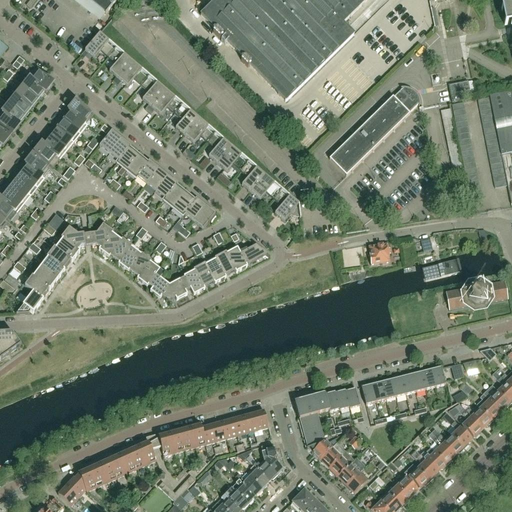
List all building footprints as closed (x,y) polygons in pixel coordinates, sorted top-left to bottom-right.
[(68,0),(70,1),(76,0),(75,0),(86,0),(106,15),(105,16),(106,17),(119,0),(68,0)] [(217,0),(200,17),(214,32),(212,34),(219,41),(221,38),(242,60),(240,62),(247,69),(249,67),(276,95),(281,100),(285,103),(353,37),(343,26),(369,0),(217,0)] [(511,0),(499,0),(505,26),(511,24),(511,0)] [(108,59),(116,49),(99,35),(85,52),(87,54),(94,60),(100,53),(107,59),(108,59)] [(67,53),(78,58),(81,51),(70,46),(67,53)] [(118,81),(133,64),(133,63),(116,49),(108,59),(108,60),(109,60),(115,66),(109,73),(118,81)] [(21,67),(24,63),(19,59),(19,58),(16,63),(21,67)] [(149,78),(133,64),(118,81),(127,88),(134,81),(140,87),(141,88),(149,78)] [(53,86),(34,70),(27,79),(46,95),(53,86)] [(14,76),(8,72),(5,76),(10,80),(14,76)] [(96,73),(94,82),(104,84),(106,75),(96,73)] [(7,84),(10,80),(5,76),(2,80),(7,84)] [(166,92),(149,78),(141,88),(142,88),(149,94),(142,101),(148,107),(151,109),(166,92)] [(46,95),(27,79),(27,80),(29,81),(22,89),(37,101),(44,93),(46,95)] [(107,81),(100,90),(105,94),(113,86),(107,81)] [(471,100),(470,93),(456,95),(456,93),(469,91),(467,83),(448,87),(452,104),(471,100)] [(31,110),(37,101),(22,89),(15,98),(31,110)] [(388,136),(398,126),(399,126),(409,116),(410,115),(409,115),(418,106),(418,107),(418,108),(419,108),(419,107),(419,105),(419,104),(419,102),(419,101),(418,99),(417,98),(417,97),(416,95),(414,93),(413,92),(412,92),(411,91),(410,90),(409,90),(408,90),(406,89),(404,89),(403,89),(401,89),(401,90),(403,90),(393,99),(393,98),(392,99),(382,109),(381,109),(382,109),(372,119),(371,119),(371,120),(361,129),(361,130),(351,140),(351,139),(350,140),(340,150),(330,160),(329,161),(330,161),(345,177),(346,178),(347,177),(346,177),(356,167),(357,167),(367,157),(377,147),(378,146),(388,137),(388,136)] [(182,106),(166,92),(151,109),(152,109),(151,109),(154,112),(160,117),(167,109),(174,115),(173,116),(174,116),(182,106)] [(511,93),(489,98),(500,152),(511,206),(511,165),(510,155),(511,154),(511,93)] [(31,110),(15,98),(9,106),(24,118),(31,110)] [(478,101),(479,107),(490,105),(489,99),(478,101)] [(92,117),(75,103),(68,112),(87,128),(87,127),(86,126),(92,117)] [(464,110),(463,104),(452,106),(453,112),(464,110)] [(491,111),(490,105),(479,107),(480,113),(491,111)] [(24,118),(9,106),(2,114),(19,128),(17,126),(24,118)] [(184,137),(199,120),(182,106),(174,116),(175,117),(175,116),(182,122),(175,130),(184,137)] [(450,110),(441,112),(451,162),(452,167),(461,166),(450,110)] [(465,116),(464,110),(453,112),(454,118),(465,116)] [(492,117),(491,111),(480,113),(481,119),(492,117)] [(87,128),(68,112),(70,114),(63,122),(80,136),(87,128)] [(19,128),(2,114),(0,116),(0,127),(12,137),(19,128)] [(466,122),(465,116),(454,118),(455,124),(466,122)] [(494,123),(492,117),(481,119),(482,125),(494,123)] [(216,135),(199,121),(199,120),(184,137),(185,138),(193,145),(200,138),(207,144),(216,135)] [(80,136),(63,122),(56,131),(74,144),(72,142),(78,135),(80,136)] [(468,128),(466,122),(455,124),(456,130),(468,128)] [(495,128),(494,123),(482,125),(483,131),(495,128)] [(106,135),(109,131),(104,127),(101,131),(106,135)] [(469,134),(468,128),(456,130),(457,136),(469,134)] [(496,134),(495,128),(483,131),(485,137),(496,134)] [(0,145),(3,148),(10,139),(0,131),(0,145)] [(74,144),(56,131),(50,139),(67,153),(74,144)] [(109,156),(121,140),(111,133),(99,148),(109,156)] [(470,139),(469,134),(457,136),(459,142),(470,139)] [(497,140),(496,134),(485,137),(486,142),(497,140)] [(217,166),(232,149),(216,135),(207,144),(208,145),(215,151),(208,158),(217,166)] [(67,153),(50,139),(43,147),(41,145),(41,146),(60,161),(67,153)] [(471,145),(470,139),(459,142),(460,147),(471,145)] [(93,140),(90,144),(95,148),(98,144),(93,140)] [(117,165),(130,148),(121,140),(109,156),(118,163),(116,165),(117,165)] [(498,146),(497,140),(486,142),(487,148),(498,146)] [(92,152),(95,148),(90,144),(87,148),(92,152)] [(472,151),(471,145),(460,147),(461,153),(472,151)] [(60,161),(41,146),(34,155),(53,170),(60,161)] [(499,152),(498,146),(487,148),(488,154),(499,152)] [(126,172),(138,157),(129,150),(131,148),(130,148),(117,165),(126,172)] [(240,173),(249,163),(232,149),(217,166),(226,174),(233,166),(240,172),(240,173)] [(187,158),(191,154),(186,150),(182,155),(187,158)] [(473,157),(472,151),(461,153),(462,159),(473,157)] [(501,158),(499,152),(488,154),(489,160),(501,158)] [(49,171),(32,157),(25,166),(44,181),(42,179),(49,171)] [(82,165),(85,161),(80,157),(77,161),(82,165)] [(135,180),(149,163),(147,164),(138,157),(126,172),(135,180)] [(474,163),(473,157),(462,159),(463,165),(474,163)] [(502,164),(501,158),(489,160),(490,166),(502,164)] [(82,165),(77,161),(73,165),(79,169),(82,165)] [(146,186),(158,170),(149,163),(135,180),(136,180),(137,178),(146,186)] [(251,194),(265,177),(249,163),(240,173),(241,173),(248,179),(242,187),(251,194)] [(475,169),(474,163),(463,165),(464,171),(475,169)] [(503,169),(502,164),(490,166),(492,172),(503,169)] [(37,189),(44,181),(25,166),(27,168),(20,176),(37,189)] [(94,174),(98,169),(94,166),(90,171),(94,174)] [(98,178),(102,172),(98,169),(94,174),(98,178)] [(476,175),(475,169),(464,171),(465,177),(476,175)] [(504,175),(503,169),(492,172),(493,178),(504,175)] [(154,195),(168,178),(158,170),(146,186),(155,193),(154,195)] [(68,182),(71,178),(66,174),(63,178),(68,182)] [(221,175),(217,180),(221,184),(225,179),(221,175)] [(478,180),(476,175),(465,177),(466,183),(478,180)] [(505,181),(504,175),(493,178),(494,183),(505,181)] [(37,189),(20,176),(13,184),(30,198),(31,197),(29,196),(35,188),(37,190),(37,189)] [(282,191),(265,177),(251,194),(260,202),(266,195),(273,201),(282,191)] [(163,203),(177,185),(168,178),(154,195),(163,203)] [(63,189),(66,184),(61,180),(58,184),(63,189)] [(479,186),(478,180),(466,183),(467,188),(479,186)] [(112,189),(117,184),(113,181),(109,186),(112,189)] [(506,187),(505,181),(494,183),(495,189),(506,187)] [(30,198),(13,184),(7,192),(24,206),(30,198)] [(116,193),(121,187),(117,184),(112,189),(116,193)] [(173,210),(185,195),(176,188),(178,186),(177,185),(163,203),(173,210)] [(480,192),(479,186),(467,188),(469,194),(480,192)] [(301,219),(299,206),(282,191),(273,201),(274,202),(281,207),(275,215),(284,223),(290,216),(292,217),(294,218),(297,218),(300,218),(300,220),(301,219)] [(0,200),(17,215),(23,207),(24,206),(7,192),(0,201),(0,200)] [(182,218),(196,200),(194,202),(185,195),(173,210),(182,218)] [(130,196),(126,200),(131,204),(134,200),(130,196)] [(49,205),(52,201),(47,197),(44,201),(49,205)] [(17,215),(0,200),(0,215),(10,223),(17,215)] [(193,223),(205,208),(196,200),(182,218),(184,216),(193,223)] [(141,212),(145,207),(141,204),(137,209),(141,212)] [(144,215),(149,210),(145,207),(141,212),(144,215)] [(203,231),(215,216),(205,208),(193,223),(203,231)] [(39,218),(34,214),(30,218),(35,222),(39,218)] [(159,227),(163,222),(159,219),(155,224),(159,227)] [(163,230),(167,225),(163,222),(159,227),(163,230)] [(99,252),(113,233),(103,226),(96,235),(87,236),(84,236),(84,237),(83,237),(85,247),(85,248),(88,248),(95,247),(100,250),(98,251),(99,252)] [(25,236),(28,231),(23,227),(20,231),(25,236)] [(182,237),(186,232),(182,229),(178,234),(182,237)] [(85,247),(83,237),(84,237),(84,236),(77,237),(68,231),(61,240),(79,254),(78,253),(81,249),(85,248),(85,247)] [(186,240),(190,235),(186,232),(182,237),(186,240)] [(108,259),(122,241),(122,240),(121,242),(112,235),(113,234),(113,233),(99,252),(108,259)] [(20,242),(23,238),(18,234),(14,238),(20,242)] [(432,252),(429,239),(420,241),(423,254),(432,252)] [(76,259),(79,254),(61,240),(61,241),(62,242),(55,251),(54,250),(72,264),(76,259)] [(118,266),(133,247),(132,247),(131,248),(122,241),(108,259),(109,259),(110,258),(119,265),(118,266)] [(246,267),(266,256),(256,247),(246,252),(243,246),(237,250),(247,268),(246,267)] [(389,265),(388,256),(390,256),(389,250),(387,250),(387,246),(368,249),(369,258),(370,267),(389,265)] [(12,251),(7,247),(4,251),(9,255),(12,251)] [(128,273),(142,254),(133,247),(118,266),(128,273)] [(63,272),(70,263),(72,264),(54,250),(47,259),(46,258),(45,259),(64,273),(63,272)] [(247,268),(237,250),(227,255),(226,254),(225,254),(236,274),(247,268)] [(9,255),(4,251),(1,255),(6,259),(9,255)] [(137,281),(151,263),(142,256),(142,255),(142,254),(128,273),(129,272),(138,279),(137,281)] [(236,274),(225,254),(215,259),(214,259),(226,280),(225,278),(235,273),(236,274)] [(61,278),(64,273),(45,259),(38,268),(57,283),(61,278)] [(226,280),(214,259),(204,265),(215,285),(226,280)] [(420,280),(469,270),(467,260),(418,270),(420,280)] [(147,288),(159,271),(150,264),(151,263),(137,281),(142,284),(147,288)] [(215,285),(204,265),(203,265),(204,265),(194,271),(204,291),(205,291),(204,289),(214,284),(215,286),(215,285)] [(57,283),(38,268),(38,269),(40,270),(33,279),(30,277),(50,292),(57,283)] [(169,287),(160,280),(164,275),(159,271),(147,288),(148,287),(152,290),(150,293),(160,301),(161,298),(164,301),(168,301),(169,287)] [(204,291),(194,271),(193,271),(194,273),(184,278),(194,297),(204,291)] [(50,292),(30,277),(23,287),(43,302),(42,301),(48,292),(49,293),(50,292)] [(185,293),(190,290),(193,297),(194,297),(184,278),(183,278),(184,279),(169,287),(168,301),(172,301),(175,300),(176,302),(187,296),(185,293)] [(507,302),(504,284),(445,295),(448,307),(449,313),(453,312),(466,310),(483,307),(486,306),(507,302)] [(33,315),(43,302),(23,287),(22,287),(32,295),(16,316),(29,316),(29,315),(30,313),(33,315)] [(0,361),(21,347),(11,334),(0,335),(0,361)] [(496,356),(490,351),(490,350),(480,353),(489,363),(496,356)] [(463,380),(460,367),(451,369),(454,382),(463,380)] [(445,387),(441,371),(441,369),(435,370),(435,369),(430,370),(435,389),(445,387)] [(435,389),(430,370),(426,371),(426,373),(421,374),(425,392),(435,389)] [(425,392),(421,374),(415,375),(415,374),(410,375),(415,394),(425,392)] [(511,391),(501,380),(495,374),(491,377),(503,389),(497,394),(509,407),(511,404),(511,391)] [(415,394),(410,375),(406,376),(406,378),(401,379),(405,397),(415,394)] [(511,379),(509,382),(504,376),(501,380),(511,391),(511,379)] [(405,397),(401,379),(396,380),(395,379),(391,380),(395,399),(405,397)] [(395,399),(391,380),(386,381),(386,383),(381,384),(386,402),(395,399)] [(386,402),(381,384),(376,385),(376,384),(371,385),(376,404),(386,402)] [(376,404),(371,385),(366,386),(367,388),(361,389),(365,407),(376,404)] [(509,407),(497,394),(492,399),(486,394),(482,390),(479,393),(483,397),(500,415),(504,411),(505,411),(509,407)] [(360,408),(355,391),(349,392),(349,391),(344,392),(350,411),(360,408)] [(350,411),(344,392),(339,394),(339,392),(334,394),(339,412),(349,410),(349,411),(350,411)] [(339,412),(334,394),(329,395),(329,394),(324,395),(328,413),(329,414),(339,411),(339,413),(339,412)] [(328,413),(324,395),(323,396),(321,398),(319,398),(317,398),(314,398),(305,400),(294,403),(299,421),(316,416),(328,413)] [(467,400),(462,395),(452,400),(456,406),(467,400)] [(500,415),(483,397),(479,400),(481,402),(476,407),(479,411),(491,424),(496,420),(495,419),(500,415)] [(465,414),(458,407),(457,406),(454,409),(467,423),(461,429),(473,440),(474,439),(475,440),(478,437),(478,435),(482,432),(465,414)] [(468,411),(465,414),(482,432),(486,428),(487,428),(491,424),(479,411),(474,416),(468,411)] [(268,430),(264,413),(253,416),(258,433),(268,430)] [(471,442),(464,434),(446,415),(442,419),(456,433),(451,438),(463,451),(467,447),(467,445),(471,442)] [(258,433),(253,416),(243,418),(247,435),(258,433)] [(319,426),(316,416),(299,421),(300,426),(299,426),(300,431),(319,426)] [(247,435),(243,418),(232,421),(237,438),(238,441),(241,440),(241,437),(247,435)] [(237,438),(232,421),(222,424),(227,441),(237,438)] [(206,447),(201,430),(200,428),(207,426),(206,423),(200,425),(189,428),(195,450),(206,447)] [(227,441),(222,424),(212,427),(216,444),(227,441)] [(322,435),(319,427),(319,426),(300,431),(302,435),(303,435),(304,440),(322,435)] [(216,444),(212,427),(201,430),(206,447),(216,444)] [(195,450),(189,428),(178,431),(184,452),(195,450)] [(184,452),(178,431),(168,433),(174,455),(184,452)] [(463,451),(451,438),(446,443),(435,431),(431,434),(454,458),(458,455),(459,455),(463,451)] [(174,455),(168,433),(157,436),(158,440),(152,443),(148,445),(151,452),(155,451),(161,449),(163,458),(174,455)] [(454,458),(431,434),(428,437),(439,450),(434,455),(446,468),(450,464),(450,462),(454,458)] [(324,445),(322,435),(304,440),(306,445),(304,446),(306,451),(307,450),(324,445)] [(354,451),(360,445),(360,444),(361,443),(359,441),(351,448),(354,451)] [(156,463),(151,452),(148,445),(147,442),(137,447),(146,467),(156,463)] [(319,463),(331,451),(331,450),(330,451),(325,446),(327,446),(327,445),(324,445),(307,450),(307,451),(311,456),(312,458),(313,457),(319,463)] [(328,472),(346,454),(337,445),(331,451),(319,463),(324,468),(325,467),(327,469),(326,470),(328,472)] [(274,451),(273,451),(272,446),(261,449),(262,454),(262,455),(265,454),(274,451)] [(146,467),(137,447),(127,451),(136,472),(146,467)] [(446,468),(434,455),(429,460),(419,450),(416,453),(437,475),(440,471),(442,471),(446,468)] [(136,472),(127,451),(117,455),(127,476),(136,472)] [(276,463),(275,458),(276,456),(275,453),(274,451),(265,454),(262,455),(262,454),(261,454),(263,464),(264,464),(263,464),(277,478),(280,474),(280,472),(281,471),(280,470),(280,468),(278,465),(276,465),(275,464),(276,463)] [(252,452),(241,456),(245,460),(251,454),(253,453),(252,452)] [(437,475),(416,453),(415,453),(415,452),(410,457),(416,463),(417,461),(422,466),(417,471),(429,484),(433,480),(433,478),(437,475)] [(337,479),(351,465),(355,462),(346,454),(328,472),(332,477),(333,476),(337,479)] [(127,476),(117,455),(108,460),(117,480),(127,476)] [(400,459),(394,465),(397,468),(403,463),(400,459)] [(117,480),(108,460),(98,464),(107,485),(117,480)] [(220,472),(223,468),(218,463),(215,467),(220,472)] [(107,485),(98,464),(88,469),(97,489),(107,485)] [(277,478),(263,464),(259,468),(256,465),(252,468),(268,484),(270,482),(273,481),(277,478)] [(387,468),(394,474),(397,471),(391,464),(387,468)] [(345,489),(358,475),(354,471),(355,469),(351,465),(337,479),(341,483),(341,485),(345,489)] [(268,484),(252,468),(249,471),(253,475),(249,479),(262,492),(266,488),(266,486),(268,484)] [(97,489),(88,469),(78,473),(76,471),(71,476),(75,480),(86,492),(86,494),(97,489)] [(429,484),(417,471),(411,476),(405,470),(401,473),(406,478),(419,492),(424,488),(425,488),(429,484)] [(206,474),(203,477),(208,482),(211,479),(206,474)] [(354,496),(368,482),(364,478),(363,479),(358,475),(345,489),(348,493),(351,493),(354,496)] [(262,492),(249,479),(245,476),(242,479),(239,476),(235,479),(238,483),(254,499),(256,497),(258,496),(262,492)] [(174,494),(165,486),(161,491),(174,504),(195,482),(190,477),(174,494)] [(208,482),(203,477),(196,485),(201,489),(208,482)] [(375,482),(378,486),(381,488),(384,485),(378,479),(375,482)] [(86,492),(75,480),(74,481),(73,480),(66,488),(78,500),(86,492)] [(418,493),(405,480),(396,488),(409,501),(410,501),(411,501),(414,498),(414,497),(418,493)] [(372,492),(378,486),(375,482),(369,488),(372,492)] [(254,499),(238,483),(230,490),(234,494),(247,507),(252,503),(252,500),(254,499)] [(78,500),(66,488),(58,496),(71,508),(78,500)] [(189,492),(195,498),(199,494),(193,488),(189,492)] [(409,501),(396,488),(388,497),(400,510),(404,507),(405,506),(408,503),(408,502),(409,501)] [(364,499),(369,494),(366,491),(361,496),(364,499)] [(186,492),(181,498),(185,503),(191,496),(186,492)] [(301,511),(312,500),(310,498),(310,496),(307,493),(305,493),(304,492),(292,504),(301,511)] [(247,507),(234,494),(231,498),(227,494),(223,498),(237,511),(240,511),(241,511),(244,511),(247,507)] [(398,511),(400,510),(388,497),(379,505),(385,511),(398,511)] [(173,506),(174,507),(179,511),(181,511),(188,506),(180,498),(173,506)] [(237,511),(223,498),(220,501),(224,504),(220,509),(223,511),(237,511)] [(59,511),(63,508),(54,500),(43,511),(59,511)] [(300,511),(316,511),(321,507),(316,502),(314,502),(312,500),(301,511),(300,511)]
